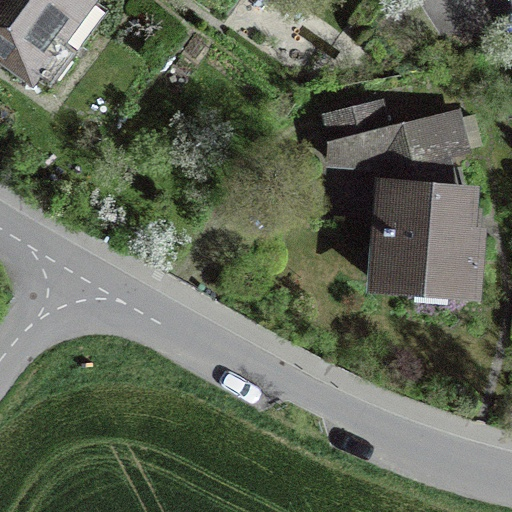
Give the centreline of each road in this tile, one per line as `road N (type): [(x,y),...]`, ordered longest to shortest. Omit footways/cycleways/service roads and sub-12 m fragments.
road 1 (residential): [(511,480),(399,446),(278,392),(78,278)]
road 2 (residential): [(78,278),(0,379)]
